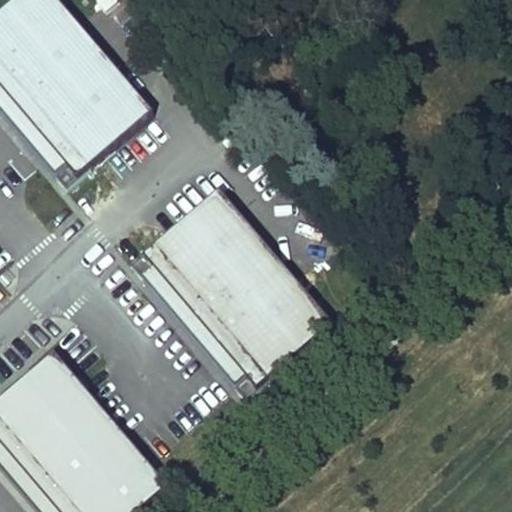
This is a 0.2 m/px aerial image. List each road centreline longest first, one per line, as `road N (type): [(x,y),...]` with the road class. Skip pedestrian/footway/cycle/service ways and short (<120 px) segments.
road 1 (residential): [(511,210),(197,511)]
road 2 (unknown): [(0,206),(188,419)]
